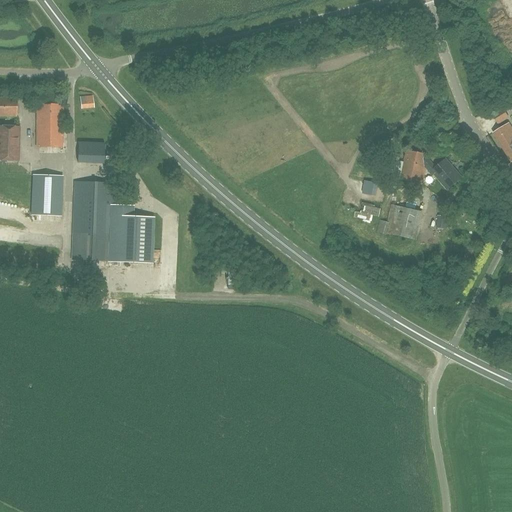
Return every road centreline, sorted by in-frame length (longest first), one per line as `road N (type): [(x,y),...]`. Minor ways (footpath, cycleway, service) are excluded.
road 1 (primary): [(449,351),(275,238),(176,153),(97,68)]
road 2 (unclassified): [(97,68),(377,0)]
road 3 (unclassified): [(511,181),(467,117),(427,0)]
road 4 (unclassified): [(447,511),(432,405),(449,351)]
road 5 (unclassified): [(511,228),(449,351)]
